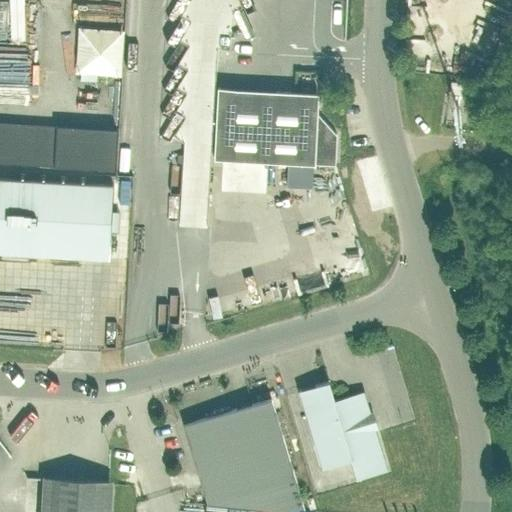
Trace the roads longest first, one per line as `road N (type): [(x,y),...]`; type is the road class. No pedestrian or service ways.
road 1 (unclassified): [(0,383),(144,379),(431,292)]
road 2 (tertiary): [(474,511),(470,413),(431,292)]
road 3 (tertiary): [(431,292),(390,142)]
road 4 (tertiary): [(390,142),(379,85),(380,0)]
road 5 (unclassified): [(390,142),(511,147)]
